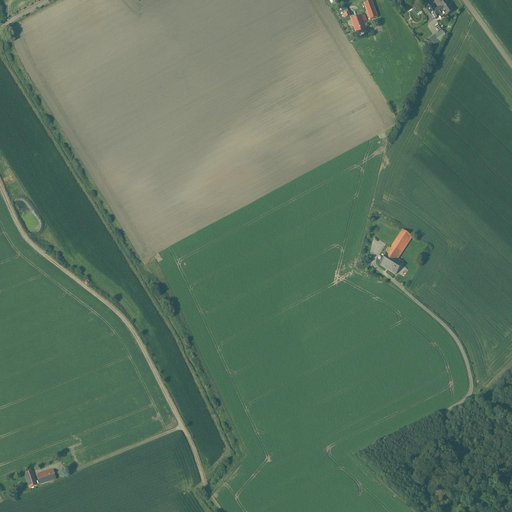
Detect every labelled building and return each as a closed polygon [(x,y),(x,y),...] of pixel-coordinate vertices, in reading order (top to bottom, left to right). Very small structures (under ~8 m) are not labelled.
[(378,17),(372,1),(364,4),(370,20),(378,17)] [(447,1),(440,7),(435,10),(438,14),(443,10),(444,12),(446,16),(453,10),(447,1)] [(435,10),(432,5),(427,8),(435,19),(439,16),(439,15),(444,12),(443,10),(438,14),(435,10)] [(362,16),(351,20),(353,26),(364,22),(362,16)] [(364,22),(353,26),(356,35),(367,31),(364,22)] [(442,31),(435,37),(437,40),(444,35),(442,31)] [(403,230),(388,252),(398,259),(413,236),(403,230)] [(380,264),(396,274),(404,262),(398,259),(388,252),(380,264)] [(53,470),(37,475),(40,485),(56,479),(53,470)] [(37,485),(32,471),(24,474),(29,488),(37,485)]
